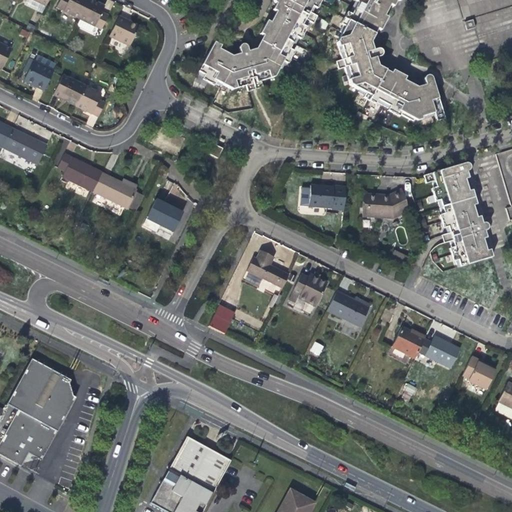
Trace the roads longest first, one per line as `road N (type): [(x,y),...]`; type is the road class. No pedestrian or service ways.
road 1 (secondary): [(511,496),(165,329)]
road 2 (secondary): [(144,369),(432,511)]
road 3 (residential): [(229,209),(474,331),(511,342)]
road 4 (residential): [(263,153),(408,162),(511,133)]
road 5 (secondary): [(165,329),(0,245)]
road 6 (secondary): [(0,300),(144,369)]
road 7 (residential): [(144,369),(91,511)]
road 8 (residential): [(165,329),(229,209)]
road 9 (residential): [(229,209),(199,197),(169,162),(118,140)]
road 10 (residential): [(118,140),(93,141),(0,94)]
road 11 (residential): [(263,153),(151,92)]
